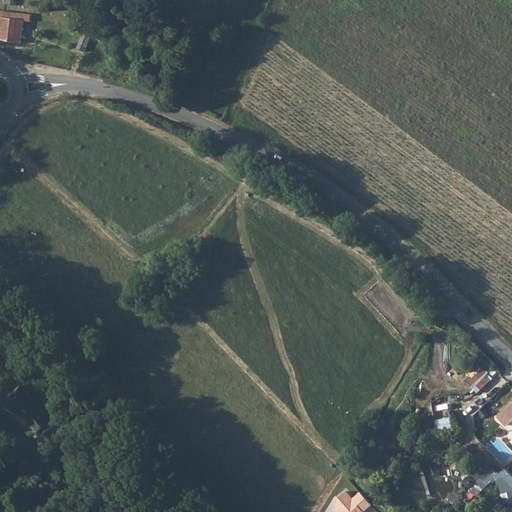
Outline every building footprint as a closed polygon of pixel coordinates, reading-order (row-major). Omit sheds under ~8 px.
[(0,39),(11,42),(21,44),(23,21),(31,22),(32,14),(0,10),(0,39)] [(203,36),(203,35),(205,30),(197,27),(195,33),(203,36)] [(92,34),(85,31),(77,48),(85,52),(92,34)] [(173,271),(168,265),(157,276),(162,282),(173,271)] [(162,282),(157,276),(151,283),(156,288),(162,282)] [(465,376),(481,392),(498,375),(482,359),(465,376)] [(22,386),(14,393),(5,401),(16,414),(20,410),(43,437),(57,425),(22,386)] [(511,403),(499,416),(508,425),(511,421),(511,403)] [(468,465),(475,458),(468,451),(461,458),(468,465)] [(511,489),(484,458),(482,459),(478,455),(470,462),(472,465),(470,466),(482,480),(483,479),(488,485),(493,480),(501,480),(511,501),(511,489)] [(511,475),(506,469),(499,475),(511,489),(511,475)] [(337,511),(336,511),(364,511),(371,506),(359,492),(351,498),(345,492),(332,505),(337,511)]
